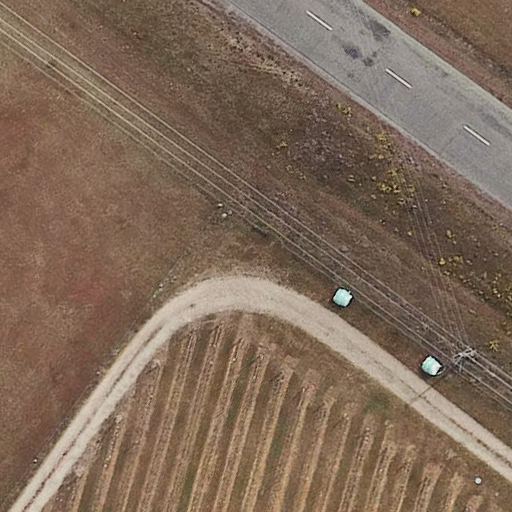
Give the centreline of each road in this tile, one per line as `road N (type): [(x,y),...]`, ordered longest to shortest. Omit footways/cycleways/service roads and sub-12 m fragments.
road 1 (track): [(511,458),(289,303),(217,285),(152,309),(84,379),(0,506)]
road 2 (residential): [(295,0),(511,157)]
